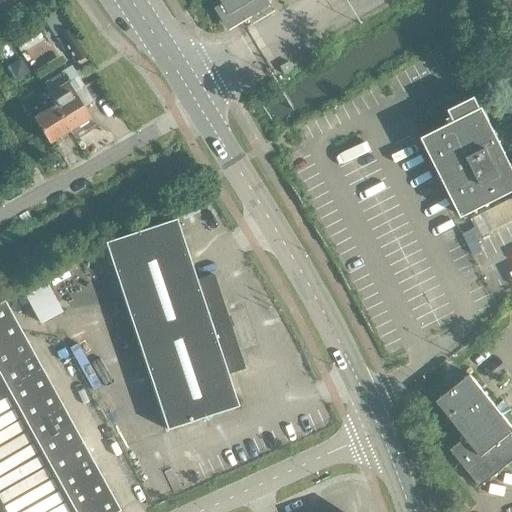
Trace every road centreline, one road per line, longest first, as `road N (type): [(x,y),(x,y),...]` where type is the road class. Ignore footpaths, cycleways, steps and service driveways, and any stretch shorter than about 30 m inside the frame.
road 1 (tertiary): [(378,432),(343,350),(199,108)]
road 2 (unknown): [(419,361),(314,152),(366,119)]
road 3 (unclassified): [(0,216),(199,108)]
road 4 (unclassified): [(200,511),(378,432)]
road 5 (tertiary): [(199,108),(126,0)]
